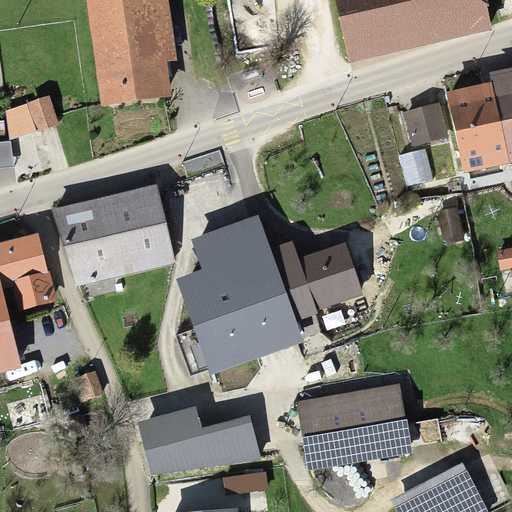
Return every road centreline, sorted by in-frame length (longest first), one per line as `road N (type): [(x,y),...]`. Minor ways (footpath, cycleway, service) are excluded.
road 1 (secondary): [(511,38),(19,199)]
road 2 (residential): [(19,199),(115,406),(132,511)]
